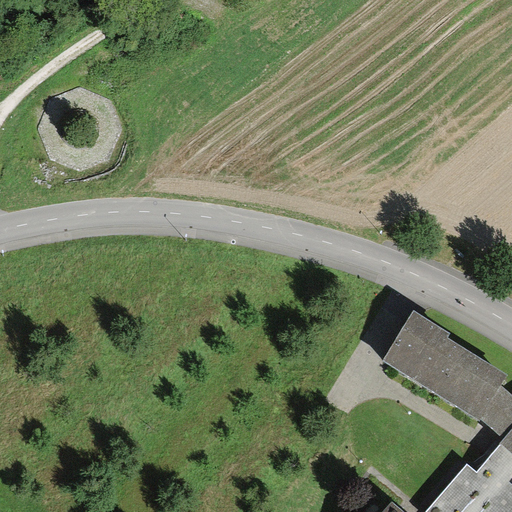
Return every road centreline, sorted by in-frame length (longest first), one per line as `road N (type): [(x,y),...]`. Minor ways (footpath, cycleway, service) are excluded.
road 1 (unclassified): [(0,231),(111,213),(209,217),(375,258),(511,323)]
road 2 (track): [(152,0),(0,109)]
